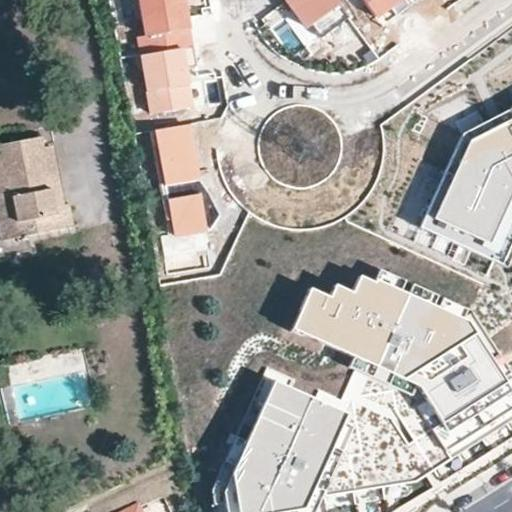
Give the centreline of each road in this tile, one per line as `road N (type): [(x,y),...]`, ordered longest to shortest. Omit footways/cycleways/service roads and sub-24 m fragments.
road 1 (residential): [(278,83),(247,119),(243,152),(254,178),(289,202),(337,193),(353,176),(360,128),(344,95)]
road 2 (residential): [(344,95),(381,86),(500,0)]
road 3 (unknown): [(19,0),(58,119)]
